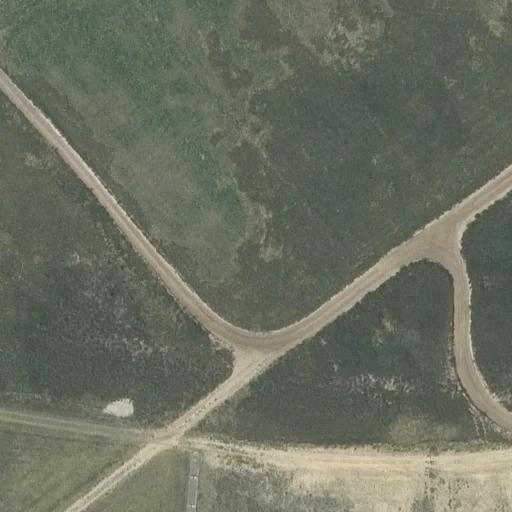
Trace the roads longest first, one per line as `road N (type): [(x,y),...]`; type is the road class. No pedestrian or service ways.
road 1 (track): [(71,511),(511,175)]
road 2 (track): [(262,362),(196,311),(0,80)]
road 3 (unknown): [(434,235),(450,291),(455,372),(511,429)]
